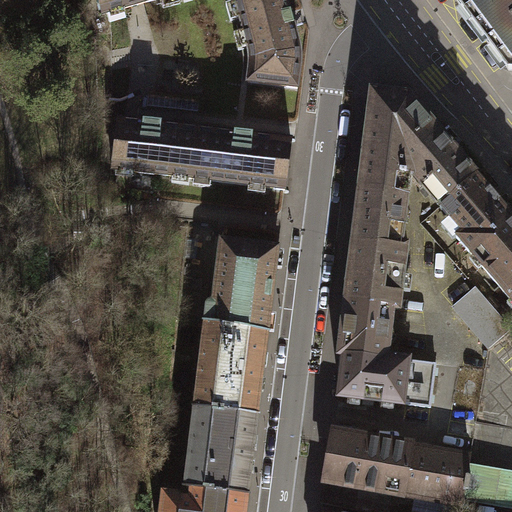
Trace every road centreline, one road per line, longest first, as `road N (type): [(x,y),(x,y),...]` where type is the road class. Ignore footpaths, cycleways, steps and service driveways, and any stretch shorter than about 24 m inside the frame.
road 1 (residential): [(280,511),(335,86),(382,0)]
road 2 (tertiary): [(507,135),(391,0)]
